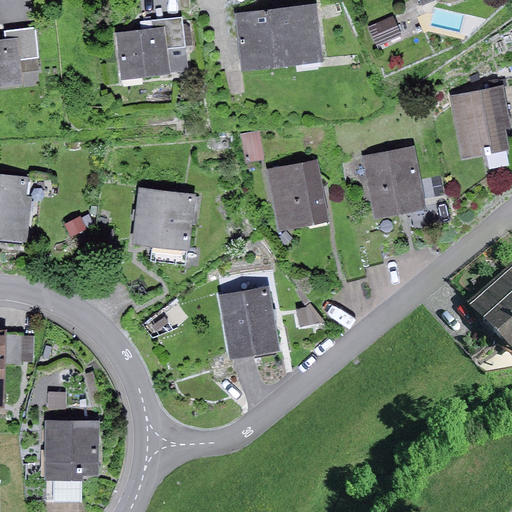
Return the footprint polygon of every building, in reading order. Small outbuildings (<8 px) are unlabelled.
[(317,5),(236,14),(242,71),(323,62),(317,5)] [(393,16),(368,26),(376,46),(401,36),(393,16)] [(141,30),(115,33),(123,78),(170,74),(170,72),(168,48),(186,46),(183,17),(140,21),(141,30)] [(6,38),(0,39),(0,86),(24,84),(21,58),(39,56),(35,27),(5,31),(6,38)] [(189,70),(186,46),(168,48),(170,72),(189,70)] [(511,123),(505,85),(451,95),(463,158),(509,150),(505,127),(511,125),(511,123)] [(260,131),(241,134),(246,162),(265,159),(260,131)] [(415,147),(363,157),(375,218),(427,208),(415,147)] [(318,159),(267,168),(279,230),(329,221),(318,159)] [(33,180),(0,175),(0,235),(25,238),(33,180)] [(197,197),(141,191),(135,242),(191,248),(197,197)] [(81,216),(65,224),(71,237),(88,229),(81,216)] [(511,266),(468,307),(511,355),(511,266)] [(269,286),(220,294),(231,358),(280,349),(269,286)] [(309,307),(297,309),(300,326),(321,323),(309,307)] [(165,317),(152,326),(156,331),(169,322),(165,317)] [(23,335),(6,335),(6,363),(22,364),(22,362),(23,335)] [(34,336),(23,335),(22,362),(34,362),(34,336)] [(47,346),(44,357),(49,359),(53,347),(47,346)] [(94,372),(85,374),(92,397),(101,394),(94,372)] [(67,392),(49,392),(49,409),(67,409),(67,392)] [(100,421),(46,420),(45,479),(54,479),(82,480),(82,474),(99,475),(100,421)] [(82,480),(54,479),(53,501),(82,502),(82,480)]
